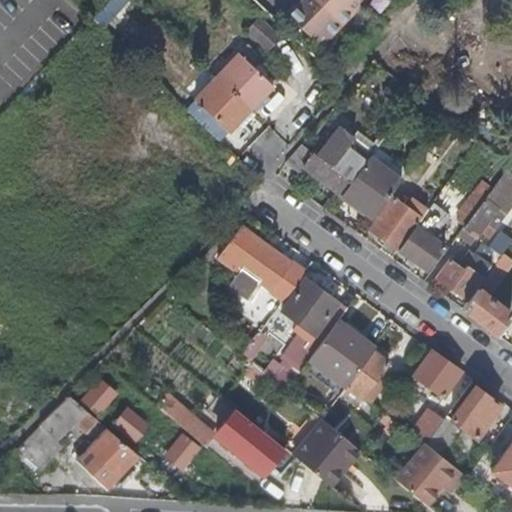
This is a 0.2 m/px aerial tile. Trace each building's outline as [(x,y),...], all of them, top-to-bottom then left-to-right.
[(111,0),(106,6),(115,15),(128,0),(111,0)] [(346,29),(315,0),(311,0),(304,8),(301,5),(290,17),(326,50),(346,29)] [(315,0),(346,29),(367,6),(359,0),(315,0)] [(511,0),(506,0),(503,5),(511,10),(511,0)] [(115,15),(106,6),(95,17),(105,26),(115,15)] [(260,15),(246,30),(267,51),(281,36),(260,15)] [(264,57),(249,42),(218,75),(253,108),(275,84),(256,66),(264,57)] [(253,108),(218,75),(197,98),(231,130),(253,108)] [(395,77),(383,91),(404,107),(415,92),(395,77)] [(176,95),(223,139),(231,130),(197,98),(194,101),(181,90),(176,95)] [(352,179),(353,180),(363,166),(343,151),(355,135),(353,134),(342,125),(319,154),(352,179)] [(343,151),(363,166),(371,156),(378,146),(357,129),(353,134),(355,135),(343,151)] [(375,138),(381,142),(384,137),(379,133),(375,138)] [(343,192),(352,179),(319,154),(303,142),(288,162),(298,170),(304,163),(343,192)] [(363,166),(353,180),(343,194),(374,218),(396,186),(402,179),(371,156),(363,166)] [(511,193),(511,163),(510,162),(461,231),(466,235),(470,230),(477,235),(491,216),(497,221),(504,212),(500,209),(511,193)] [(388,239),(382,248),(394,256),(400,248),(417,224),(423,216),(395,196),(372,227),(388,239)] [(261,278),(285,296),(305,270),(243,224),(219,255),(239,270),(232,279),(250,293),(261,278)] [(417,224),(400,248),(428,268),(445,244),(417,224)] [(476,252),(473,257),(468,263),(464,268),(450,257),(437,275),(467,297),(492,264),(476,252)] [(503,252),(463,307),(498,332),(511,312),(511,311),(486,293),(511,258),(503,252)] [(468,263),(473,257),(469,254),(464,260),(468,263)] [(300,321),(315,332),(339,301),(307,277),(283,308),(300,321)] [(335,375),(348,384),(375,347),(376,345),(338,318),(310,357),(335,375)] [(0,342),(11,330),(0,319),(0,342)] [(310,339),(315,332),(300,321),(298,324),(295,328),(310,339)] [(244,353),(261,362),(273,341),(256,331),(244,353)] [(375,347),(348,384),(370,401),(386,380),(379,375),(391,360),(375,347)] [(434,348),(416,372),(444,393),(462,370),(434,348)] [(319,414),(323,417),(327,412),(348,384),(335,375),(311,407),(319,414)] [(100,380),(80,402),(88,409),(99,418),(117,395),(100,380)] [(0,428),(34,413),(21,383),(0,392),(0,428)] [(427,442),(430,444),(435,448),(457,419),(479,435),(501,405),(491,397),(492,396),(477,384),(453,415),(449,412),(444,419),(427,442)] [(80,402),(71,394),(41,423),(42,424),(20,446),(42,467),(65,444),(59,438),(88,409),(80,402)] [(284,445),(235,406),(217,429),(224,434),(221,437),(263,471),(284,445)] [(127,408),(112,426),(133,444),(148,425),(127,408)] [(429,408),(412,431),(427,442),(444,419),(429,408)] [(334,426),(346,436),(354,442),(358,446),(373,425),(353,409),(339,422),(334,426)] [(327,412),(323,417),(334,426),(339,422),(327,412)] [(183,424),(206,443),(216,432),(192,413),(183,424)] [(323,417),(319,414),(289,449),(322,476),(342,451),(346,455),(354,442),(346,436),(334,426),(323,417)] [(109,486),(140,453),(109,427),(80,458),(109,486)] [(183,435),(165,457),(183,472),(201,450),(183,435)] [(430,444),(401,480),(433,505),(448,485),(456,492),(470,474),(470,473),(435,448),(430,444)] [(511,444),(493,468),(511,482),(511,444)]
